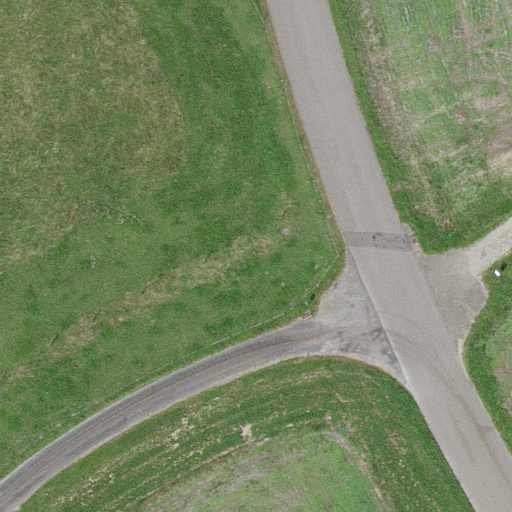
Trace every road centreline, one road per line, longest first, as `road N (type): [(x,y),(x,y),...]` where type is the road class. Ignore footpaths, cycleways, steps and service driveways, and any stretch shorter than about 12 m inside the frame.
road 1 (track): [(511,246),(470,276),(155,399),(3,511)]
road 2 (unclassified): [(511,507),(364,215),(305,0)]
